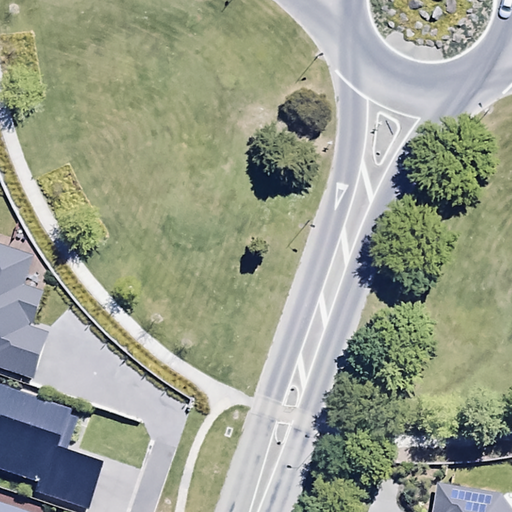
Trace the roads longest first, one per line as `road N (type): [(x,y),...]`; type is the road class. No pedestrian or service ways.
road 1 (tertiary): [(257,511),(396,87)]
road 2 (tertiary): [(511,49),(489,75),(460,90),(396,87)]
